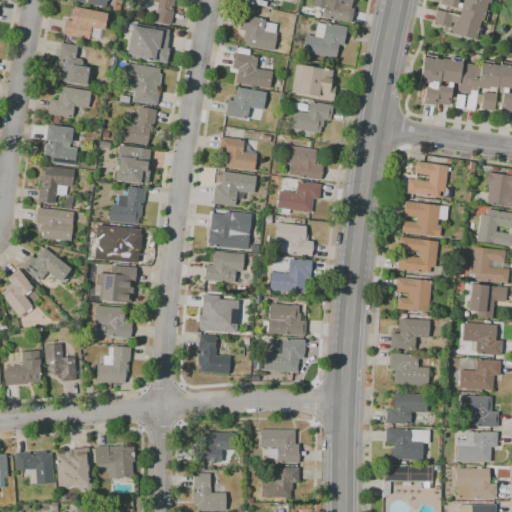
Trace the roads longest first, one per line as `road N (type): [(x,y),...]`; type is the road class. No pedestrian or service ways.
road 1 (secondary): [(397,0),(358,235),(342,511)]
road 2 (residential): [(212,0),(188,141),(166,410)]
road 3 (residential): [(344,404),(0,422)]
road 4 (residential): [(33,0),(0,218)]
road 5 (residential): [(511,147),(373,128)]
